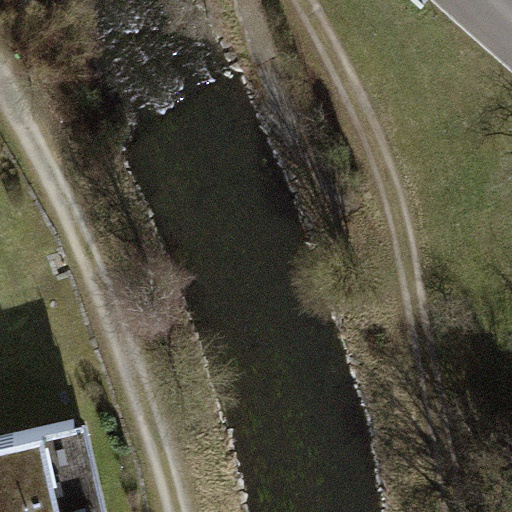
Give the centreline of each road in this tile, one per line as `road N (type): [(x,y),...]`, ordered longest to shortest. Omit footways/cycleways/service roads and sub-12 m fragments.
road 1 (track): [(308,0),(375,113),(392,164),(452,511)]
road 2 (track): [(179,511),(51,168),(0,91)]
road 3 (track): [(250,0),(293,129),(418,307)]
